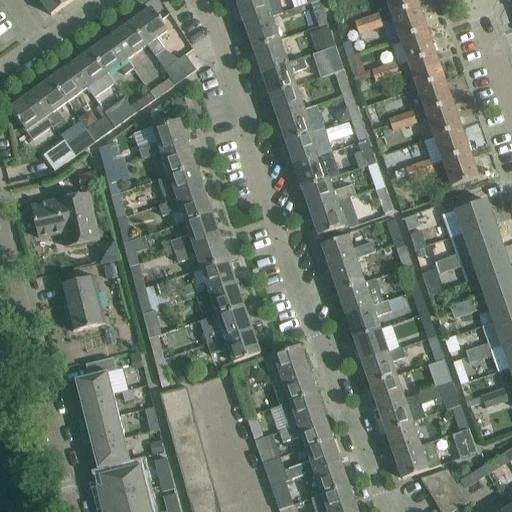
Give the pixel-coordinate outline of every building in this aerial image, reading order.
[(40,0),(51,16),(74,0),(40,0)] [(246,0),(237,3),(246,27),(283,14),(278,0),(246,0)] [(386,0),(392,16),(419,7),(416,0),(386,0)] [(328,24),(320,1),(311,4),(319,27),(328,24)] [(419,7),(392,16),(394,23),(400,41),(427,31),(419,7)] [(152,9),(131,24),(147,47),(148,46),(154,55),(163,48),(157,40),(168,32),(152,9)] [(246,27),(254,50),(280,41),(272,18),(283,14),(246,27)] [(367,18),(371,31),(383,27),(379,14),(367,18)] [(360,35),(371,31),(367,18),(355,22),(360,35)] [(128,61),(147,47),(131,24),(111,38),(133,70),(134,70),(128,61)] [(336,48),(328,24),(319,27),(320,30),(309,34),(316,54),(328,50),(336,48)] [(400,41),(409,65),(436,56),(427,31),(400,41)] [(111,38),(91,52),(107,75),(119,67),(125,76),(133,70),(111,38)] [(280,41),(254,50),(262,73),(288,64),(280,41)] [(336,48),(328,51),(324,52),(332,75),(336,74),(344,71),(336,48)] [(107,75),(91,52),(71,66),(87,89),(88,89),(95,99),(114,85),(107,75)] [(176,59),(164,69),(165,70),(171,79),(176,86),(197,71),(186,55),(178,61),(176,59)] [(349,59),(352,70),(354,76),(357,83),(372,77),(369,71),(365,73),(363,67),(359,56),(349,59)] [(444,80),(436,56),(409,65),(418,90),(444,80)] [(303,59),(288,64),(262,73),(270,96),(296,88),(292,75),(307,70),(303,59)] [(396,62),(384,66),(388,79),(400,75),(396,62)] [(67,104),(87,89),(71,66),(51,81),(67,104)] [(376,83),(388,79),(384,66),(372,71),(376,83)] [(336,74),(344,97),(352,94),(344,71),(336,74)] [(155,101),(176,86),(171,79),(150,94),(155,101)] [(418,90),(426,114),(453,105),(444,80),(418,90)] [(35,92),(31,95),(53,127),(53,126),(54,128),(63,122),(61,119),(56,111),(67,104),(51,81),(39,89),(35,92)] [(304,111),(296,88),(270,96),(278,119),(304,111)] [(136,115),(155,101),(150,94),(131,108),(136,115)] [(344,97),(352,121),(360,118),(352,94),(344,97)] [(33,141),(53,127),(31,95),(11,109),(33,141)] [(125,100),(105,114),(116,129),(136,115),(131,108),(125,100)] [(426,114),(435,139),(462,129),(453,105),(426,114)] [(87,131),(86,131),(95,144),(116,129),(105,114),(99,106),(96,109),(103,120),(87,131)] [(305,111),(304,111),(278,119),(286,143),(312,134),(324,130),(322,124),(324,121),(321,114),(319,113),(316,107),(305,111)] [(187,110),(177,113),(179,120),(189,117),(187,110)] [(401,116),(405,128),(417,124),(417,122),(415,118),(413,111),(401,116)] [(91,112),(80,119),(87,129),(98,122),(91,112)] [(393,132),(405,128),(401,116),(389,120),(393,132)] [(368,141),(360,118),(352,121),(360,143),(368,141)] [(162,153),(162,154),(188,145),(180,121),(154,130),(158,143),(142,149),(145,159),(162,153)] [(470,153),(462,129),(435,139),(443,162),(470,153)] [(286,143),(294,166),(320,157),(332,152),(324,130),(312,134),(286,143)] [(65,142),(64,143),(75,158),(76,158),(87,150),(95,144),(86,131),(77,138),(67,145),(65,142)] [(376,164),(368,141),(360,143),(368,167),(376,164)] [(75,158),(64,143),(45,157),(55,172),(75,158)] [(116,143),(99,149),(105,173),(113,171),(126,167),(123,156),(119,157),(116,143)] [(159,181),(159,182),(196,168),(188,145),(162,154),(170,177),(159,181)] [(470,153),(443,162),(452,188),(460,185),(479,178),(470,153)] [(329,180),(320,157),(294,166),(302,189),(329,180)] [(422,176),(434,172),(430,160),(418,164),(422,176)] [(384,187),(376,164),(368,167),(376,190),(384,187)] [(422,176),(418,164),(406,168),(410,181),(422,176)] [(196,168),(159,182),(166,204),(159,206),(159,207),(205,192),(196,168)] [(120,195),(113,171),(105,173),(112,198),(120,195)] [(81,188),(98,184),(96,173),(78,177),(81,188)] [(302,189),(311,213),(356,197),(352,186),(333,193),(329,180),(302,189)] [(384,187),(376,190),(385,214),(393,211),(384,187)] [(213,215),(205,192),(159,207),(163,217),(181,210),(186,224),(213,215)] [(89,194),(32,207),(39,239),(64,233),(67,248),(100,241),(89,194)] [(126,219),(120,195),(112,198),(118,222),(126,219)] [(356,197),(311,213),(319,237),(345,228),(337,204),(356,197)] [(455,212),(463,234),(494,223),(486,201),(455,212)] [(220,238),(213,215),(186,224),(190,236),(171,242),(175,254),(220,238)] [(415,216),(404,220),(408,231),(419,227),(415,216)] [(118,222),(124,245),(132,242),(126,219),(118,222)] [(396,247),(404,244),(396,221),(388,223),(396,247)] [(502,246),(494,223),(463,234),(471,257),(502,246)] [(420,231),(409,234),(414,250),(426,246),(420,231)] [(322,246),(330,270),(357,261),(356,260),(375,253),(372,243),(353,250),(349,237),(322,246)] [(197,257),(202,270),(228,261),(220,238),(175,254),(178,263),(197,257)] [(131,269),(139,266),(135,253),(143,251),(141,240),(132,242),(124,245),(131,269)] [(412,267),(404,244),(396,247),(404,270),(412,267)] [(502,246),(471,257),(479,279),(510,268),(502,246)] [(447,259),(451,271),(463,267),(458,255),(447,259)] [(451,271),(447,259),(435,264),(439,275),(451,271)] [(236,284),(228,261),(202,270),(210,293),(236,284)] [(330,270),(338,293),(365,284),(357,261),(330,270)] [(115,264),(104,267),(107,280),(118,277),(115,264)] [(145,290),(139,266),(131,269),(137,292),(145,290)] [(404,270),(412,293),(421,291),(412,267),(404,270)] [(479,279),(486,302),(511,292),(511,273),(510,268),(479,279)] [(73,333),(92,328),(105,325),(97,294),(100,293),(96,277),(61,286),(73,333)] [(346,316),(384,303),(376,280),(365,284),(338,293),(346,316)] [(244,308),(238,289),(236,284),(210,293),(195,299),(203,322),(218,317),(244,308)] [(143,317),(155,312),(160,311),(153,287),(145,290),(137,292),(143,317)] [(412,293),(420,316),(429,314),(421,291),(412,293)] [(511,292),(487,302),(476,306),(478,311),(483,328),(494,324),(511,318),(511,292)] [(474,300),(462,303),(464,310),(466,315),(477,312),(478,311),(476,306),(474,300)] [(346,316),(354,339),(381,330),(376,318),(391,313),(388,303),(384,304),(384,303),(346,316)] [(454,319),(466,315),(464,310),(462,303),(451,307),(454,319)] [(204,335),(208,346),(253,331),(244,308),(218,317),(222,329),(204,335)] [(143,317),(150,341),(158,338),(157,337),(161,336),(155,312),(143,317)] [(420,316),(428,339),(437,336),(429,314),(420,316)] [(511,343),(511,318),(494,324),(502,347),(511,343)] [(389,353),(381,330),(354,339),(362,363),(389,353)] [(261,354),(253,331),(208,346),(212,356),(230,350),(234,363),(261,354)] [(428,366),(445,360),(437,336),(428,339),(437,363),(428,366)] [(164,361),(158,338),(150,341),(156,364),(164,361)] [(511,343),(502,347),(491,351),(493,356),(499,373),(510,369),(511,368),(511,343)] [(489,345),(477,348),(481,360),(493,356),(491,351),(489,345)] [(264,361),(272,384),(309,371),(300,347),(274,356),(274,357),(264,361)] [(477,348),(466,352),(470,364),(481,360),(477,348)] [(389,354),(389,353),(362,363),(370,386),(397,377),(392,363),(405,358),(402,349),(389,354)] [(139,354),(131,356),(134,369),(143,366),(139,354)] [(75,381),(81,403),(114,395),(108,373),(116,371),(113,359),(86,366),(89,377),(75,381)] [(445,360),(428,366),(436,389),(438,388),(445,386),(453,384),(445,360)] [(164,361),(156,364),(162,388),(170,385),(164,361)] [(230,371),(239,395),(247,392),(239,368),(230,371)] [(317,395),(309,371),(272,384),(281,407),(317,395)] [(397,377),(370,386),(378,408),(405,400),(397,377)] [(446,412),(453,410),(461,407),(453,384),(445,386),(438,388),(446,412)] [(164,407),(191,400),(187,388),(160,395),(164,407)] [(132,390),(122,393),(125,403),(135,401),(132,390)] [(493,393),(498,406),(509,403),(505,390),(493,393)] [(256,416),(247,392),(239,395),(247,419),(256,416)] [(498,406),(493,393),(482,397),(486,410),(498,406)] [(81,403),(87,425),(119,417),(114,395),(81,403)] [(271,410),(279,434),(280,434),(325,418),(317,395),(281,407),(271,410)] [(405,400),(378,408),(386,433),(413,423),(426,419),(418,395),(405,400)] [(167,419),(194,412),(191,400),(164,407),(167,419)] [(453,410),(461,433),(469,430),(461,407),(453,410)] [(154,409),(143,411),(146,422),(148,423),(157,421),(154,409)] [(197,423),(194,412),(167,419),(170,430),(197,423)] [(256,416),(247,419),(255,442),(264,439),(256,416)] [(119,417),(87,425),(92,447),(125,439),(119,417)] [(325,418),(280,434),(284,444),(302,438),(307,450),(333,441),(325,418)] [(197,423),(170,430),(173,442),(200,435),(197,423)] [(413,423),(386,433),(395,456),(421,447),(413,423)] [(469,430),(461,433),(469,457),(477,454),(469,430)] [(200,435),(173,442),(176,454),(203,446),(200,435)] [(131,462),(125,439),(92,447),(98,470),(131,462)] [(255,442),(263,465),(272,462),(264,439),(255,442)] [(341,464),(333,441),(307,450),(311,462),(289,470),(292,481),(293,481),(315,473),(341,464)] [(161,442),(150,444),(153,455),(164,453),(161,442)] [(203,446),(176,454),(179,465),(206,458),(203,446)] [(429,470),(421,447),(395,456),(403,480),(429,470)] [(511,449),(503,455),(508,463),(511,460),(511,449)] [(487,476),(508,463),(503,455),(482,468),(487,476)] [(206,458),(179,465),(183,477),(210,470),(206,458)] [(155,463),(158,473),(169,470),(166,460),(155,463)] [(280,485),(272,462),(263,465),(271,488),(280,485)] [(341,464),(315,473),(323,496),(312,500),(312,501),(349,487),(341,464)] [(100,502),(148,490),(142,465),(99,476),(102,487),(97,488),(99,497),(100,502)] [(462,483),(457,486),(461,492),(468,504),(473,501),(466,488),(487,476),(482,468),(460,481),(462,483)] [(158,473),(161,483),(172,480),(169,470),(158,473)] [(210,470),(183,477),(186,489),(213,482),(210,470)] [(431,496),(455,482),(448,470),(421,479),(431,496)] [(174,490),(172,480),(161,483),(163,493),(174,490)] [(213,482),(186,489),(189,500),(216,493),(213,482)] [(431,496),(437,506),(461,492),(457,486),(455,482),(431,496)] [(274,497),(275,500),(289,495),(285,484),(272,488),(274,497)] [(354,511),(358,511),(349,487),(312,501),(316,511),(354,511)] [(153,511),(148,490),(100,502),(102,511),(153,511)] [(453,511),(468,504),(461,492),(437,506),(440,511),(453,511)] [(216,493),(189,500),(192,511),(219,505),(216,493)] [(164,499),(166,509),(178,506),(176,495),(164,499)]
